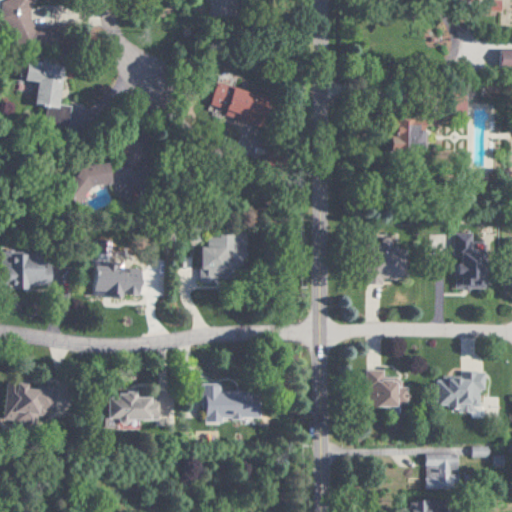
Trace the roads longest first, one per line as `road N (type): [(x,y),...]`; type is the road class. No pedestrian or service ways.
road 1 (residential): [(316,0),(319,511)]
road 2 (residential): [(318,328),(177,346),(0,341)]
road 3 (residential): [(318,328),(511,330)]
road 4 (residential): [(103,0),(119,53),(170,106)]
